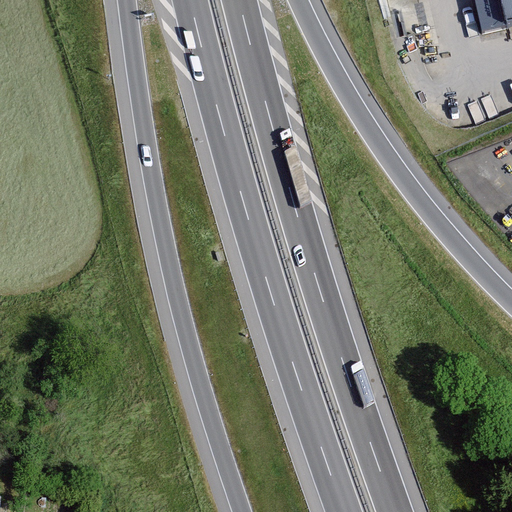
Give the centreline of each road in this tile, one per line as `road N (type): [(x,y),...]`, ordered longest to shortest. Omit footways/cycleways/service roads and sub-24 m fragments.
road 1 (motorway): [(395,511),(292,198),(239,0)]
road 2 (motorway): [(189,0),(268,289),(343,511)]
road 3 (motorway): [(126,0),(166,256),(241,511)]
road 4 (motorway): [(511,300),(395,166),(299,0)]
